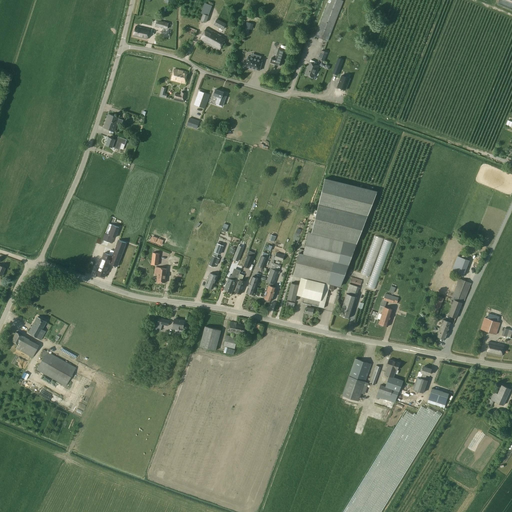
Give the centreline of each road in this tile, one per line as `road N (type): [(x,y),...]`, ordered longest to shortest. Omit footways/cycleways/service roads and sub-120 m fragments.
road 1 (residential): [(442,355),(135,296),(64,272)]
road 2 (unclassified): [(38,264),(121,45)]
road 3 (unclassified): [(121,45),(286,96)]
road 4 (unclassified): [(442,355),(511,207)]
road 5 (unknown): [(313,31),(286,96),(366,114)]
